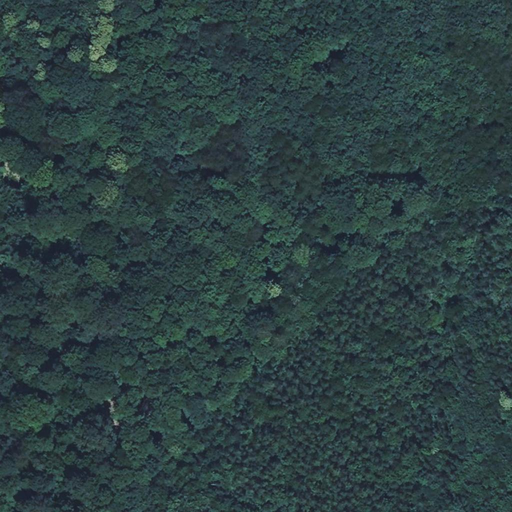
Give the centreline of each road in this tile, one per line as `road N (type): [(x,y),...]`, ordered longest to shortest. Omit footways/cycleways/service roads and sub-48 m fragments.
road 1 (track): [(511,117),(344,262),(180,432),(129,511)]
road 2 (track): [(116,0),(116,438),(124,511)]
